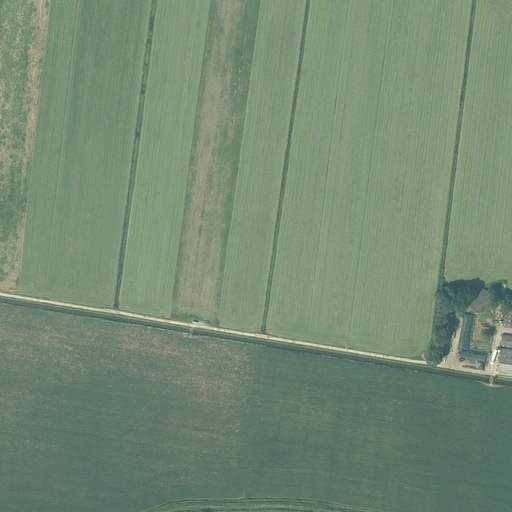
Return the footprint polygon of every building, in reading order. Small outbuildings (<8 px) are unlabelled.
[(476,307),(485,307),(486,292),(477,291),(476,307)] [(511,326),(511,308),(505,308),(503,326),(511,326)] [(455,315),(455,323),(471,324),(472,317),(464,316),(455,315)] [(511,335),(502,334),(501,346),(511,347),(511,335)] [(497,373),(511,374),(511,349),(500,348),(497,373)]
